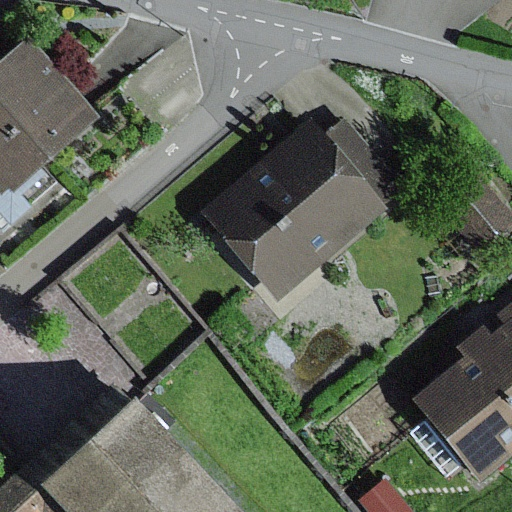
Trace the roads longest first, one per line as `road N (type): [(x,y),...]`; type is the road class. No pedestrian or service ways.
road 1 (residential): [(319,32),(0,300)]
road 2 (residential): [(319,32),(511,76)]
road 3 (residential): [(166,0),(319,32)]
